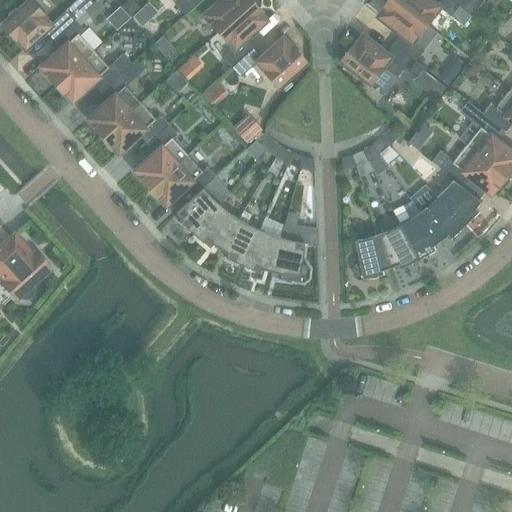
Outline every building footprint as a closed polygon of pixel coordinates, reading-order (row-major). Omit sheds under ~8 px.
[(182,0),(176,6),(185,16),(202,0),(182,0)] [(217,33),(217,34),(251,3),(250,3),(247,0),(220,0),(214,5),(209,0),(202,0),(185,16),(193,26),(204,17),(211,25),(210,25),(217,33)] [(429,27),(395,0),(392,0),(387,7),(388,8),(380,17),(401,34),(394,44),(417,62),(425,51),(414,43),(421,34),(422,34),(428,26),(429,27)] [(395,0),(429,27),(430,26),(429,25),(435,18),(434,17),(441,8),(452,17),(460,7),(451,0),(395,0)] [(451,0),(460,7),(473,16),(485,0),(451,0)] [(44,32),(52,41),(74,21),(77,18),(85,11),(76,2),(49,25),(42,17),(43,17),(28,1),(18,10),(14,9),(8,15),(8,18),(8,19),(1,25),(8,33),(8,34),(9,34),(15,41),(16,41),(24,50),(44,32)] [(252,4),(251,3),(217,34),(218,34),(225,41),(233,49),(222,58),(231,68),(253,48),(245,39),(265,21),(257,12),(258,11),(251,4),(252,4)] [(91,18),(85,11),(77,18),(83,24),(91,18)] [(74,21),(52,41),(60,49),(40,68),(55,84),(55,85),(93,51),(78,35),(83,31),(74,21)] [(180,47),(192,40),(184,28),(173,35),(180,47)] [(373,85),(386,68),(398,78),(405,69),(417,79),(426,68),(417,62),(394,44),(387,53),(365,36),(358,46),(357,45),(351,53),(350,53),(350,54),(344,62),(351,68),(352,72),(358,77),(362,77),(362,76),(373,85)] [(261,57),(253,48),(231,68),(240,78),(256,63),(264,71),(263,72),(277,88),(288,79),(292,79),(298,74),(298,70),(297,70),(305,63),(298,56),(297,55),(290,48),(281,39),(261,57)] [(107,68),(93,51),(55,85),(56,86),(56,85),(71,102),(91,84),(99,92),(132,63),(123,53),(107,68)] [(102,137),(140,103),(125,87),(145,69),(136,59),(132,63),(99,92),(107,101),(87,120),(102,136),(102,137)] [(451,88),(459,77),(446,68),(438,78),(451,88)] [(492,104),(484,114),(507,132),(511,126),(511,91),(498,108),(492,104)] [(154,120),(140,103),(102,137),(103,138),(103,137),(118,154),(138,136),(146,144),(168,125),(159,115),(154,120)] [(253,117),(267,134),(283,119),(269,103),(253,117)] [(481,129),(468,146),(508,177),(508,176),(511,170),(511,150),(500,142),(507,132),(484,114),(476,124),(481,129)] [(234,128),(247,143),(261,131),(247,116),(234,128)] [(177,135),(168,125),(146,144),(154,153),(134,172),(149,188),(148,189),(149,189),(186,155),(172,139),(177,135)] [(399,136),(389,129),(381,138),(389,147),(399,136)] [(265,151),(273,142),(264,133),(255,141),(265,151)] [(389,147),(381,138),(372,145),(379,155),(389,147)] [(276,159),(282,148),(273,142),(265,151),(276,159)] [(379,155),(372,145),(362,152),(368,162),(379,155)] [(441,169),(455,180),(464,187),(472,178),(493,195),(507,177),(508,177),(468,146),(455,163),(449,159),(441,169)] [(287,165),(292,154),(282,148),(276,159),(287,165)] [(368,162),(362,152),(352,156),(356,167),(368,162)] [(300,169),(303,158),(292,154),(287,165),(300,169)] [(201,172),(186,155),(149,189),(149,190),(150,189),(165,206),(185,187),(193,197),(202,189),(215,177),(206,167),(201,172)] [(356,167),(352,156),(341,159),(342,171),(356,167)] [(300,169),(313,172),(314,172),(314,160),(303,158),(300,169)] [(440,197),(439,198),(466,227),(481,213),(477,210),(483,202),(464,187),(455,180),(449,189),(440,197)] [(179,223),(194,236),(219,205),(218,204),(209,197),(202,189),(193,197),(175,213),(181,220),(179,223)] [(429,207),(421,213),(442,242),(449,237),(452,240),(466,227),(439,198),(437,199),(429,208),(429,207)] [(221,207),(219,205),(194,236),(209,249),(212,245),(219,250),(238,219),(230,214),(221,207)] [(435,247),(442,242),(421,213),(413,219),(403,224),(401,225),(420,260),(437,251),(435,247)] [(225,259),(243,267),(259,230),(257,229),(246,225),(246,224),(238,219),(219,250),(226,254),(225,259)] [(389,231),(380,235),(392,269),(400,266),(402,270),(420,260),(401,225),(399,226),(389,232),(389,231)] [(261,231),(259,230),(243,267),(261,274),(262,270),(271,273),(281,238),(271,235),(271,236),(261,231)] [(46,267),(47,263),(41,257),(38,257),(37,257),(34,254),(32,256),(14,235),(0,247),(0,276),(4,281),(2,283),(17,299),(19,297),(22,299),(27,299),(33,294),(33,289),(31,286),(49,270),(46,267)] [(384,272),(392,269),(380,235),(371,238),(358,241),(358,240),(357,241),(361,263),(357,264),(354,269),(355,278),(360,281),(385,276),(384,272)] [(290,241),(281,238),(271,273),(279,275),(279,280),(303,283),(308,279),(309,270),(305,266),(301,265),(304,243),(303,242),(303,243),(290,241)]
